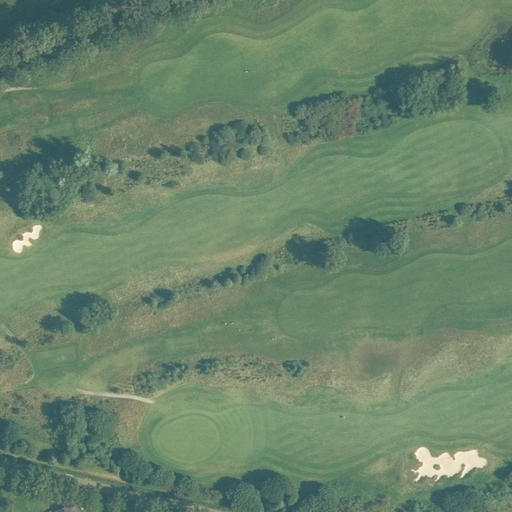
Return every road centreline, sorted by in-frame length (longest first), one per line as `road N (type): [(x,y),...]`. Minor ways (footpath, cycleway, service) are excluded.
road 1 (unclassified): [(0,461),(205,511)]
road 2 (track): [(0,474),(157,511)]
